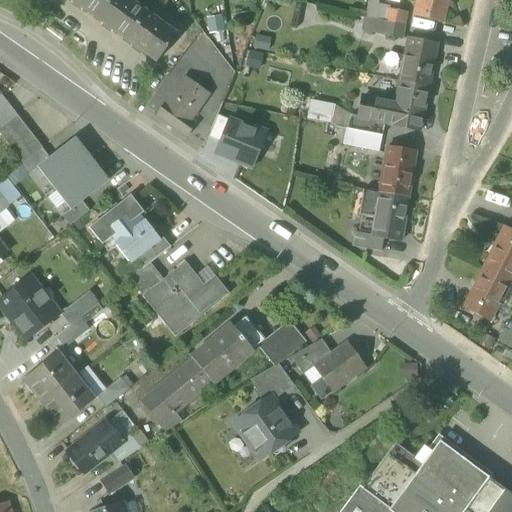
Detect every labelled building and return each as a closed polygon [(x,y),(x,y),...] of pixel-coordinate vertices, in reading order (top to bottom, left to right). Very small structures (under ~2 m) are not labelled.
[(176,37),(126,0),(70,0),(74,3),(74,4),(82,10),(83,8),(105,24),(104,26),(112,31),(113,30),(134,46),(133,47),(141,53),(142,52),(157,63),(176,37)] [(365,17),(384,22),(388,8),(389,8),(389,7),(378,4),(378,0),(371,0),(368,4),(365,17)] [(442,22),(447,0),(416,0),(413,15),(442,22)] [(388,8),(384,22),(404,26),(407,12),(389,8),(388,8)] [(384,22),(365,17),(362,29),(382,33),(384,22)] [(401,38),(404,26),(384,22),(382,33),(401,38)] [(407,38),(398,82),(428,88),(437,44),(407,38)] [(185,137),(195,123),(191,120),(208,96),(184,78),(156,117),(185,137)] [(398,82),(394,105),(390,124),(390,126),(419,132),(428,88),(398,82)] [(0,128),(16,116),(0,95),(0,128)] [(384,123),(390,124),(394,105),(381,103),(381,101),(362,97),(358,117),(358,118),(384,123)] [(332,118),(334,105),(311,100),(308,113),(332,118)] [(334,105),(332,118),(330,125),(346,128),(347,129),(350,115),(334,105)] [(347,129),(381,135),(384,123),(358,118),(358,117),(350,115),(347,129)] [(42,149),(16,116),(0,128),(0,134),(22,164),(42,149)] [(253,130),(228,120),(214,153),(252,169),(267,132),(254,127),(253,130)] [(343,145),(378,152),(381,135),(347,129),(346,128),(343,145)] [(54,189),(90,161),(74,140),(49,159),(38,168),(38,169),(54,189)] [(385,148),(378,192),(408,197),(415,153),(385,148)] [(49,159),(42,149),(22,164),(30,174),(38,169),(38,168),(49,159)] [(107,182),(90,161),(54,189),(56,192),(65,203),(70,210),(71,210),(81,202),(107,182)] [(14,187),(30,174),(22,164),(7,177),(14,187)] [(0,196),(1,197),(9,208),(22,197),(14,187),(7,177),(0,181),(0,196)] [(358,215),(374,218),(378,192),(362,190),(358,215)] [(55,210),(65,203),(56,192),(47,199),(55,210)] [(408,197),(378,192),(374,218),(371,235),(371,236),(383,238),(401,241),(408,197)] [(102,245),(113,236),(137,218),(144,213),(130,196),(89,228),(102,245)] [(9,208),(1,197),(0,197),(0,214),(5,210),(9,208)] [(89,211),(81,202),(71,210),(70,210),(62,216),(70,226),(89,211)] [(5,210),(0,214),(0,232),(15,221),(5,210)] [(141,224),(137,218),(113,236),(118,242),(115,244),(130,264),(135,260),(160,240),(159,239),(145,221),(141,224)] [(511,232),(503,227),(483,268),(510,282),(511,277),(511,232)] [(353,247),(381,252),(383,238),(371,236),(371,235),(355,232),(353,247)] [(135,260),(142,270),(150,264),(170,248),(162,237),(159,239),(160,240),(135,260)] [(174,336),(175,338),(229,294),(214,277),(203,286),(195,276),(185,263),(163,281),(142,297),(143,298),(147,295),(163,314),(157,318),(164,327),(169,322),(178,333),(174,336)] [(129,280),(142,297),(163,281),(150,264),(142,270),(129,280)] [(203,286),(214,277),(207,267),(195,276),(203,286)] [(495,310),(510,282),(483,268),(462,308),(489,322),(495,310)] [(13,321),(27,340),(55,318),(38,295),(41,292),(29,277),(1,299),(17,318),(13,321)] [(511,282),(510,282),(495,310),(506,315),(511,303),(511,282)] [(59,315),(41,292),(38,295),(55,318),(59,315)] [(65,311),(74,323),(80,318),(98,304),(88,292),(65,311)] [(0,299),(0,305),(13,321),(17,318),(1,299),(0,299)] [(60,314),(69,327),(74,323),(65,311),(60,314)] [(89,329),(80,318),(74,323),(69,327),(56,338),(64,349),(89,329)] [(244,319),(231,329),(250,352),(257,346),(263,341),(244,319)] [(260,350),(274,366),(278,364),(305,343),(288,322),(265,340),(268,343),(260,350)] [(191,358),(192,359),(212,383),(213,384),(251,352),(250,352),(231,329),(229,327),(191,358)] [(498,342),(511,349),(511,333),(508,332),(505,330),(498,342)] [(290,357),(302,375),(303,374),(313,367),(331,354),(321,339),(290,357)] [(263,342),(263,341),(257,346),(260,350),(268,343),(265,340),(263,342)] [(365,368),(362,363),(350,347),(347,342),(331,354),(313,367),(321,378),(331,392),(332,393),(365,368)] [(355,344),(350,347),(362,363),(367,360),(367,354),(361,346),(355,344)] [(24,379),(43,403),(75,377),(56,354),(24,379)] [(171,376),(181,388),(191,401),(212,383),(192,359),(171,376)] [(293,386),(278,364),(274,366),(249,380),(263,404),(270,399),(271,402),(293,386)] [(75,377),(92,400),(96,397),(106,389),(88,367),(75,377)] [(303,374),(312,385),(321,378),(313,367),(303,374)] [(151,372),(131,388),(138,397),(158,380),(151,372)] [(181,422),(175,414),(164,402),(181,388),(171,376),(140,402),(165,433),(181,422)] [(92,400),(75,377),(43,403),(61,426),(93,401),(92,400)] [(96,397),(105,408),(129,389),(120,378),(106,389),(96,397)] [(320,400),(331,392),(321,378),(312,385),(311,386),(320,400)] [(175,414),(191,401),(181,388),(164,402),(175,414)] [(235,424),(259,458),(271,450),(271,451),(275,453),(282,448),(282,444),(281,443),(295,433),(285,419),(284,420),(271,402),(270,399),(263,404),(235,424)] [(121,411),(106,423),(121,442),(131,435),(137,430),(121,411)] [(68,453),(83,472),(105,455),(106,456),(122,443),(121,442),(106,423),(68,453)] [(139,430),(131,436),(140,448),(148,442),(139,430)] [(106,456),(114,466),(140,448),(131,436),(131,435),(121,442),(122,443),(106,456)] [(468,511),(465,509),(488,478),(439,441),(431,452),(422,463),(414,457),(395,443),(362,488),(359,486),(339,511),(468,511)] [(422,446),(414,457),(422,463),(431,452),(422,446)] [(102,482),(110,494),(133,479),(125,467),(102,482)] [(465,509),(468,511),(511,511),(511,495),(488,478),(465,509)] [(0,503),(0,511),(11,511),(8,502),(0,503)] [(137,511),(134,502),(122,506),(124,511),(137,511)]
